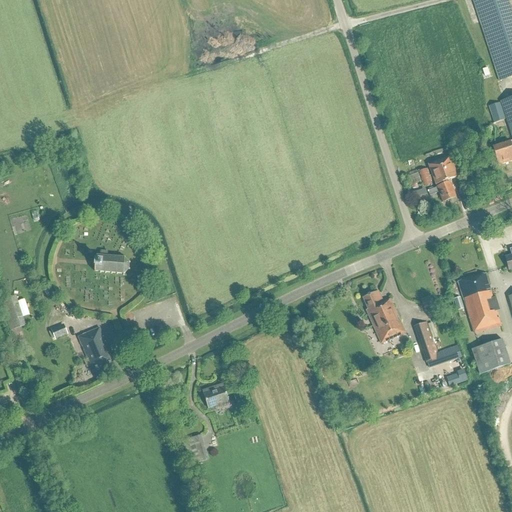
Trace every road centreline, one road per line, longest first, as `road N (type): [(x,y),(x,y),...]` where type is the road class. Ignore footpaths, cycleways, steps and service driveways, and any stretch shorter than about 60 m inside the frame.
road 1 (tertiary): [(0,436),(413,243)]
road 2 (unclassified): [(336,0),(413,243)]
